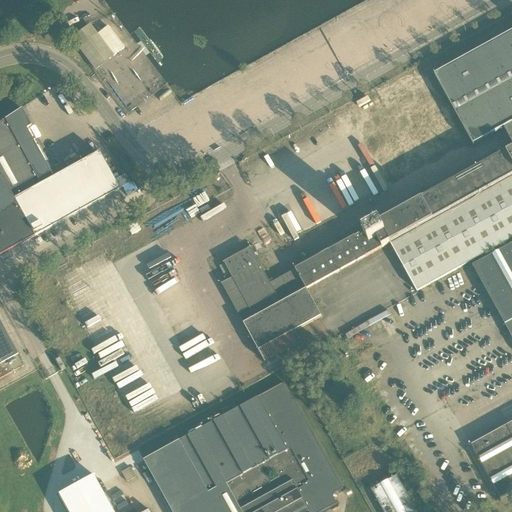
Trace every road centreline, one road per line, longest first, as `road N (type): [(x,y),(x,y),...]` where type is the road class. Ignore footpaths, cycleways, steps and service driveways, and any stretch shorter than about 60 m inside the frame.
road 1 (unclassified): [(174,178),(504,0)]
road 2 (unclassified): [(43,354),(11,278),(174,178)]
road 3 (unclassified): [(0,61),(51,58),(174,178)]
road 4 (unknown): [(511,387),(466,411),(447,409),(427,398),(395,352)]
